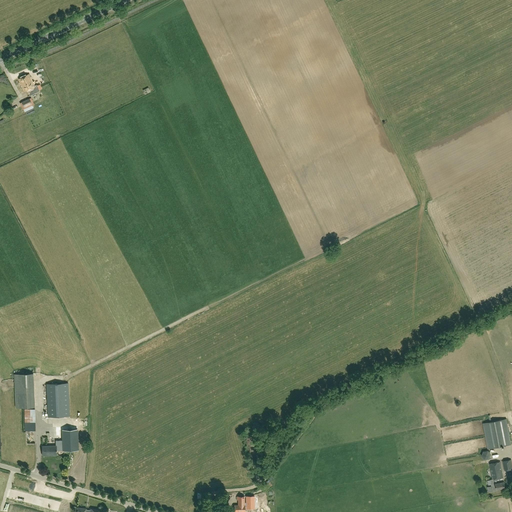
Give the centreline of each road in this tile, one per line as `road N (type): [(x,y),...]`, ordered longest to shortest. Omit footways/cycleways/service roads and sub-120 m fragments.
road 1 (track): [(210,511),(214,492),(248,492),(267,477),(270,421),(511,301)]
road 2 (unclassified): [(153,511),(0,465)]
road 3 (secondary): [(0,58),(122,0)]
